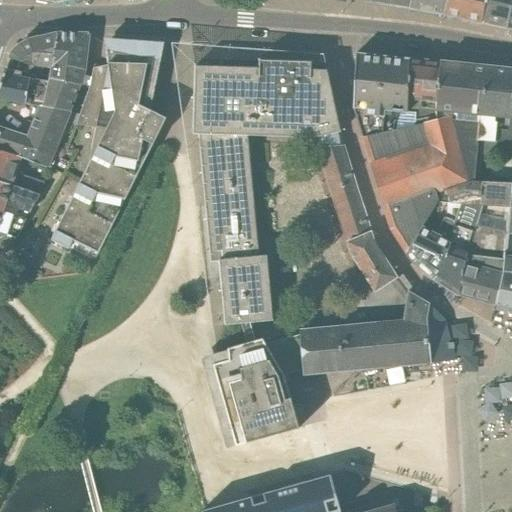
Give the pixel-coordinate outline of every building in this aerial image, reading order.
[(410,0),(410,7),(445,14),(448,0),(410,0)] [(448,0),(445,14),(482,23),(482,22),(483,18),(486,0),(448,0)] [(506,28),(511,4),(511,0),(486,0),(483,18),(482,22),(506,28)] [(84,80),(91,35),(88,35),(88,34),(59,32),(54,33),(52,64),(67,66),(65,77),(84,80)] [(84,85),(84,80),(65,77),(67,66),(52,64),(54,33),(29,38),(17,47),(11,52),(8,58),(5,69),(50,79),(82,85),(84,85)] [(94,68),(90,87),(79,124),(96,130),(90,167),(120,182),(153,145),(154,143),(167,118),(157,112),(154,117),(148,114),(150,111),(158,72),(148,72),(149,52),(106,43),(109,64),(94,68)] [(407,113),(408,105),(410,60),(356,54),(356,71),(354,109),(407,113)] [(311,69),(312,61),(259,59),(259,67),(195,66),(194,134),(200,134),(212,258),(212,261),(220,260),(222,283),(226,324),(240,323),(253,322),(260,321),(273,320),(267,255),(259,256),(248,135),(314,137),(316,136),(318,146),(316,146),(346,242),(349,253),(350,254),(375,293),(398,277),(374,241),(345,145),(342,146),(339,132),(341,132),(327,70),(311,69)] [(416,121),(436,115),(436,102),(440,63),(410,60),(408,105),(417,105),(416,121)] [(362,138),(384,207),(447,188),(471,182),(478,181),(482,141),(476,141),(479,115),(481,116),(486,68),(440,63),(436,102),(436,115),(416,121),(415,125),(362,138)] [(509,123),(511,104),(511,70),(486,68),(481,116),(479,115),(476,141),(482,141),(497,143),(497,132),(509,131),(509,123)] [(71,111),(82,85),(50,79),(5,69),(0,85),(0,99),(40,106),(71,111)] [(511,104),(509,123),(509,131),(497,132),(497,143),(500,157),(511,156),(511,104)] [(416,121),(417,105),(408,105),(407,113),(354,109),(362,138),(415,125),(416,121)] [(53,156),(71,111),(40,106),(31,134),(27,146),(52,156),(52,155),(53,156)] [(52,156),(27,146),(31,134),(0,124),(0,149),(22,159),(48,169),(53,156),(52,155),(52,156)] [(0,180),(39,195),(45,183),(16,174),(22,159),(0,149),(0,180)] [(99,253),(131,187),(120,182),(90,167),(60,222),(51,239),(69,249),(73,240),(99,253)] [(40,195),(39,195),(0,180),(0,197),(8,200),(8,199),(20,203),(18,209),(30,213),(40,195)] [(483,191),(484,182),(478,181),(471,182),(447,188),(405,250),(407,254),(414,263),(435,279),(447,240),(461,202),(471,202),(472,194),(475,194),(475,190),(483,191)] [(497,304),(507,230),(511,195),(511,182),(484,182),(483,191),(482,204),(466,253),(460,293),(497,304)] [(392,231),(447,188),(384,207),(392,231)] [(405,250),(447,188),(392,231),(405,250)] [(482,204),(483,191),(475,190),(475,194),(472,194),(471,202),(461,202),(447,240),(435,279),(437,281),(460,293),(466,253),(482,204)] [(0,215),(25,223),(27,219),(4,212),(8,200),(0,197),(0,215)] [(511,201),(498,303),(511,307),(511,201)] [(0,251),(5,253),(16,240),(25,223),(0,215),(0,251)] [(321,373),(344,371),(399,366),(414,365),(431,363),(427,319),(427,303),(408,293),(404,321),(300,331),(300,335),(303,370),(303,375),(321,373)] [(254,341),(253,322),(240,323),(246,343),(254,341)] [(228,360),(212,365),(228,421),(239,427),(292,422),(288,408),(293,408),(283,375),(285,375),(303,370),(300,335),(266,344),(262,338),(254,341),(246,343),(227,349),(228,360)] [(485,404),(511,389),(511,387),(505,375),(478,390),(485,404)] [(490,420),(483,448),(497,451),(504,423),(490,420)] [(402,511),(398,495),(341,511),(340,511),(331,474),(201,508),(201,511),(402,511)]
